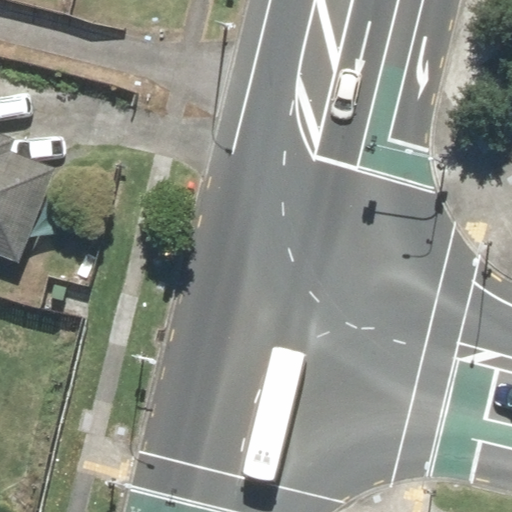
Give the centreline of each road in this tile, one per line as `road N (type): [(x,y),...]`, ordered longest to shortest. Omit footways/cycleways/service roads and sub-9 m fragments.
road 1 (secondary): [(260,294),(336,0)]
road 2 (secondary): [(260,294),(511,359)]
road 3 (secondary): [(207,511),(260,294)]
